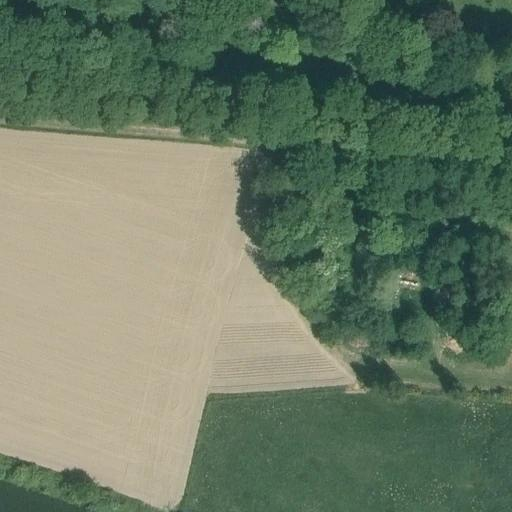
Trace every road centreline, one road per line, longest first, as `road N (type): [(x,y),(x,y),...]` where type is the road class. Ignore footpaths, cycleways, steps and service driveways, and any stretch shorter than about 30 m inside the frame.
road 1 (track): [(401,140),(353,173),(310,187),(276,232),(277,278),(312,345),(370,380),(511,387)]
road 2 (track): [(0,97),(401,140)]
